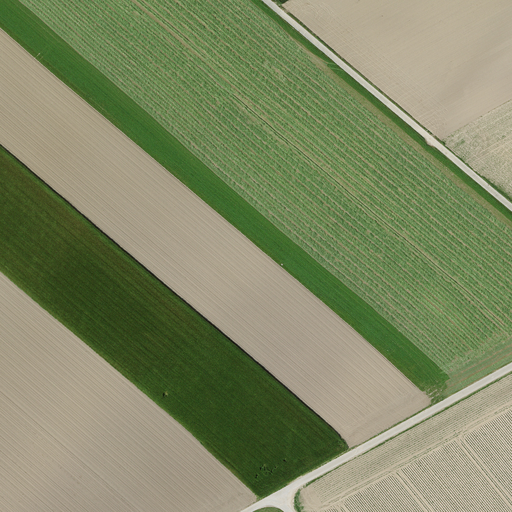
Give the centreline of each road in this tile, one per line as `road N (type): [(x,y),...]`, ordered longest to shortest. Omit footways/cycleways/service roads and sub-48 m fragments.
road 1 (track): [(511,359),(233,511)]
road 2 (track): [(279,0),(511,190)]
